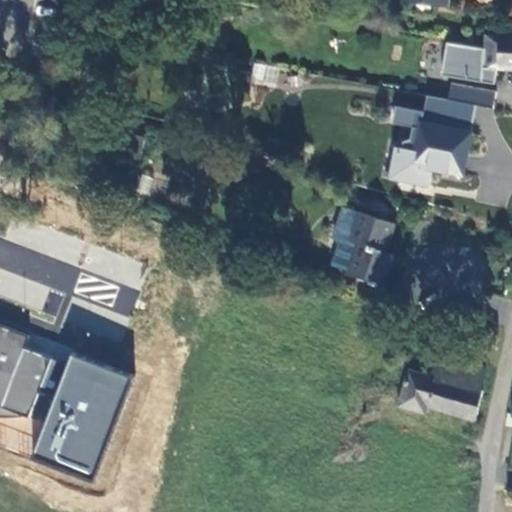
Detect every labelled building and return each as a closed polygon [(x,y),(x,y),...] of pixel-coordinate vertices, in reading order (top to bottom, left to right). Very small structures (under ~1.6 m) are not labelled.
[(446,15),(448,0),(399,0),(398,10),(446,15)] [(480,64),(511,66),(511,33),(483,31),(480,64)] [(254,62),(251,83),(277,86),(279,65),(254,62)] [(418,129),(410,173),(461,182),(469,138),(418,129)] [(329,261),(384,278),(393,248),(384,245),(394,216),(341,199),(331,229),(339,231),(329,261)] [(452,302),(446,320),(471,328),(477,311),(452,302)] [(45,332),(0,315),(0,389),(1,389),(0,391),(0,399),(5,402),(2,412),(14,417),(44,413),(68,353),(41,343),(45,332)] [(458,336),(454,350),(479,356),(483,343),(458,336)] [(427,398),(477,410),(483,384),(477,383),(481,363),(444,354),(444,356),(432,353),(429,366),(409,361),(399,399),(425,404),(427,398)]
